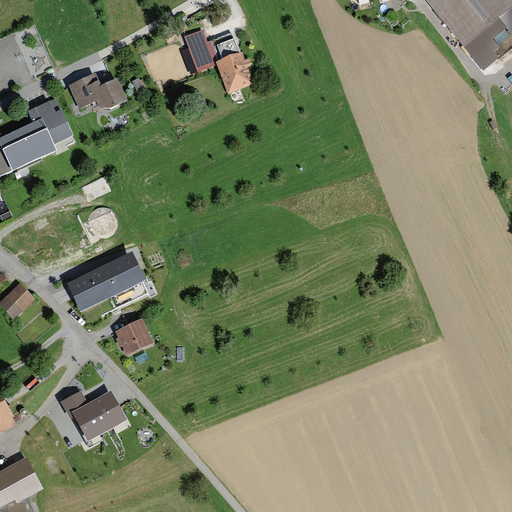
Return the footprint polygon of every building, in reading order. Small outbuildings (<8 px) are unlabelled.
[(511,0),(424,0),(466,48),(511,9),(511,0)] [(203,31),(185,39),(198,73),(217,66),(203,31)] [(243,55),(217,65),(229,95),(255,85),(243,55)] [(94,76),(69,89),(79,110),(95,102),(100,113),(125,101),(115,80),(100,88),(94,76)] [(139,78),(132,81),(138,94),(145,91),(139,78)] [(0,144),(0,177),(56,153),(52,144),(70,136),(59,113),(54,115),(49,106),(31,114),(37,128),(0,144)] [(93,188),(60,212),(70,233),(105,236),(106,218),(87,216),(104,203),(93,188)] [(62,255),(51,232),(30,242),(41,265),(62,255)] [(132,256),(67,286),(80,314),(114,299),(118,309),(150,294),(132,256)] [(18,285),(0,303),(0,306),(13,318),(32,298),(18,285)] [(142,321),(115,334),(125,356),(152,343),(142,321)] [(83,394),(62,406),(83,444),(125,421),(109,393),(89,404),(83,394)] [(0,397),(0,431),(14,423),(0,397)] [(0,510),(15,501),(17,505),(20,503),(44,490),(27,460),(0,474),(0,510)] [(0,510),(0,511),(27,511),(25,502),(20,504),(20,503),(17,505),(15,501),(0,510)]
